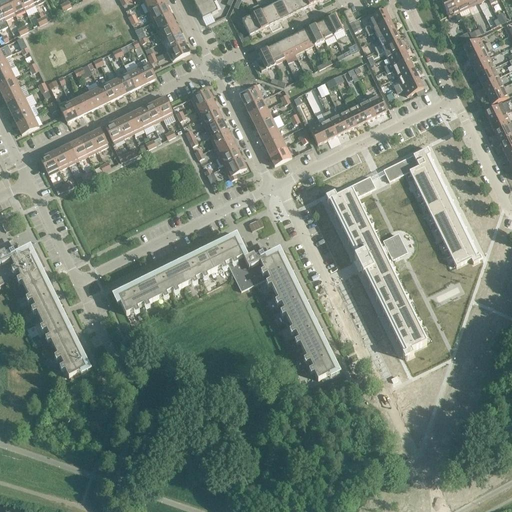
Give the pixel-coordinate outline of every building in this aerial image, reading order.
[(15,17),(7,0),(6,0),(0,3),(0,10),(6,22),(15,17)] [(25,12),(19,0),(7,0),(15,17),(25,12)] [(35,7),(31,0),(19,0),(25,12),(35,7)] [(165,6),(162,0),(152,0),(143,4),(148,14),(165,6)] [(213,3),(211,0),(193,0),(193,1),(197,10),(213,3)] [(298,13),(291,0),(285,0),(281,2),(288,18),(298,13)] [(308,8),(303,0),(291,0),(298,13),(308,8)] [(317,4),(315,0),(303,0),(308,8),(317,4)] [(459,14),(451,0),(444,0),(440,2),(449,19),(459,14)] [(468,9),(463,0),(451,0),(459,14),(468,9)] [(478,5),(475,0),(463,0),(468,9),(478,5)] [(288,18),(281,2),(271,7),(279,23),(288,18)] [(218,13),(213,3),(197,10),(202,20),(210,16),(218,13)] [(170,15),(165,6),(148,14),(153,24),(170,15)] [(249,11),(252,17),(259,32),(269,27),(261,12),(259,7),(249,11)] [(279,23),(271,7),(261,12),(269,27),(279,23)] [(355,21),(350,10),(343,13),(349,24),(355,21)] [(368,20),(373,30),(390,22),(385,12),(368,20)] [(502,14),(497,17),(497,18),(501,26),(506,23),(502,14)] [(175,25),(170,15),(153,24),(158,33),(175,25)] [(210,16),(202,20),(206,27),(214,23),(210,16)] [(259,32),(252,17),(242,22),(249,37),(259,32)] [(336,17),(326,21),(334,37),(344,32),(341,25),(336,17)] [(334,37),(326,21),(317,26),(324,42),(334,37)] [(357,21),(350,25),(354,34),(361,31),(357,21)] [(395,31),(390,22),(373,30),(378,40),(395,31)] [(180,35),(175,25),(158,33),(162,43),(180,35)] [(324,42),(317,26),(307,31),(314,46),(324,42)] [(314,46),(307,31),(297,36),(305,51),(314,46)] [(399,41),(395,31),(378,40),(383,49),(399,41)] [(466,34),(458,38),(461,44),(469,40),(466,34)] [(184,44),(180,35),(162,43),(167,53),(184,44)] [(305,51),(297,36),(287,41),(295,56),(305,51)] [(484,50),(480,40),(463,48),(468,58),(484,50)] [(295,56),(287,41),(278,45),(285,61),(295,56)] [(404,51),(399,41),(383,49),(387,59),(404,51)] [(189,55),(184,44),(167,53),(172,63),(189,55)] [(285,61),(278,45),(268,50),(276,66),(285,61)] [(135,50),(134,50),(138,58),(143,55),(139,48),(135,50)] [(268,50),(258,55),(261,62),(257,64),(261,73),(276,66),(268,50)] [(489,60),(484,50),(468,58),(472,68),(489,60)] [(409,60),(404,51),(387,59),(392,69),(409,60)] [(255,52),(248,56),(251,63),(259,59),(255,52)] [(0,74),(10,70),(5,60),(0,62),(0,74)] [(414,70),(409,60),(392,69),(397,78),(414,70)] [(494,69),(489,60),(472,68),(477,77),(494,69)] [(156,81),(147,64),(137,69),(145,86),(156,81)] [(145,86),(137,69),(127,74),(136,91),(145,86)] [(499,79),(494,69),(477,77),(482,87),(499,79)] [(0,86),(15,79),(10,70),(0,74),(0,86)] [(418,80),(414,70),(397,78),(402,88),(418,80)] [(136,91),(127,74),(117,78),(126,95),(136,91)] [(340,77),(333,81),(337,88),(344,85),(340,77)] [(126,95),(117,78),(108,83),(116,100),(126,95)] [(20,89),(15,79),(0,86),(0,92),(3,97),(20,89)] [(503,89),(499,79),(482,87),(487,97),(503,89)] [(423,90),(418,80),(402,88),(407,98),(423,90)] [(333,81),(327,84),(330,91),(337,88),(333,81)] [(55,83),(48,86),(51,92),(58,88),(55,82),(55,83)] [(116,100),(108,83),(98,88),(107,105),(116,100)] [(324,86),(317,89),(322,99),(329,96),(324,86)] [(263,101),(256,87),(250,90),(252,93),(241,99),(246,109),(263,101)] [(107,105),(98,88),(88,93),(97,110),(107,105)] [(24,99),(20,89),(3,97),(7,107),(24,99)] [(508,99),(503,89),(487,97),(492,107),(508,99)] [(213,102),(208,92),(191,100),(196,111),(213,102)] [(97,110),(88,93),(79,97),(87,115),(97,110)] [(378,96),(368,101),(376,118),(386,113),(378,96)] [(87,115),(79,97),(69,102),(77,119),(87,115)] [(29,108),(24,99),(7,107),(12,117),(29,108)] [(173,116),(164,99),(154,104),(163,121),(173,116)] [(268,110),(263,101),(246,109),(251,119),(268,110)] [(376,118),(368,101),(358,106),(366,123),(376,118)] [(77,119),(69,102),(59,107),(67,124),(77,119)] [(218,112),(213,102),(196,111),(200,120),(218,112)] [(511,114),(506,103),(485,114),(490,124),(506,116),(511,114)] [(163,121),(154,104),(145,109),(153,126),(163,121)] [(366,123),(358,106),(348,111),(357,128),(366,123)] [(34,118),(29,108),(12,117),(17,127),(34,118)] [(153,126),(145,109),(135,114),(143,131),(153,126)] [(272,120),(268,110),(251,119),(255,128),(272,120)] [(357,128),(348,111),(339,116),(347,132),(357,128)] [(222,122),(218,112),(200,120),(205,130),(222,122)] [(143,131),(135,114),(125,119),(134,136),(143,131)] [(347,132),(339,116),(329,120),(337,137),(347,132)] [(511,126),(506,116),(490,124),(494,134),(511,126)] [(39,128),(34,118),(17,127),(22,137),(39,128)] [(134,136),(125,119),(115,123),(124,140),(134,136)] [(277,130),(272,120),(255,128),(260,138),(277,130)] [(337,137),(329,120),(319,125),(327,142),(337,137)] [(227,131),(222,122),(205,130),(210,140),(227,131)] [(124,140),(115,123),(105,128),(114,145),(124,140)] [(327,142),(319,125),(309,130),(317,147),(327,142)] [(511,137),(511,127),(511,126),(494,134),(499,143),(511,137)] [(282,139),(277,130),(260,138),(265,148),(282,139)] [(100,131),(89,136),(98,153),(108,148),(100,131)] [(232,141),(227,131),(210,140),(215,149),(232,141)] [(98,153),(89,136),(80,141),(88,158),(98,153)] [(511,149),(511,137),(499,143),(504,153),(511,149)] [(287,149),(282,139),(265,148),(270,158),(287,149)] [(88,158),(80,141),(70,146),(78,163),(88,158)] [(237,151),(232,141),(215,149),(219,159),(237,151)] [(78,163),(70,146),(60,150),(69,168),(78,163)] [(292,159),(287,149),(270,158),(275,168),(292,159)] [(69,168),(60,150),(51,155),(59,172),(69,168)] [(241,160),(237,151),(219,159),(224,169),(241,160)] [(427,151),(383,172),(389,184),(409,174),(456,269),(471,262),(473,266),(482,262),(479,257),(476,259),(427,158),(430,157),(427,151)] [(59,172),(51,155),(40,160),(49,177),(59,172)] [(246,171),(241,160),(224,169),(231,183),(237,180),(235,176),(246,171)] [(334,196),(325,201),(328,205),(331,204),(358,257),(354,259),(363,277),(366,275),(406,355),(402,357),(405,362),(413,358),(411,353),(426,346),(386,264),(391,262),(392,263),(400,258),(392,240),(383,245),(378,248),(355,201),(376,191),(370,179),(334,196)] [(255,223),(248,226),(253,238),(260,234),(255,223)] [(235,242),(231,234),(213,244),(215,248),(213,249),(213,248),(210,249),(211,250),(197,257),(197,256),(194,257),(195,258),(193,259),(191,254),(183,258),(186,263),(184,263),(183,263),(181,264),(181,265),(168,271),(168,270),(165,272),(166,272),(164,273),(162,269),(154,272),(157,277),(155,278),(154,277),(152,278),(152,279),(139,285),(136,286),(136,287),(135,287),(133,283),(125,287),(127,291),(126,292),(125,291),(123,292),(123,293),(114,298),(118,307),(120,306),(126,317),(133,313),(133,312),(148,305),(148,306),(162,299),(162,298),(177,290),(178,291),(192,284),(191,283),(202,278),(206,276),(207,277),(211,275),(213,274),(221,270),(220,269),(227,266),(234,279),(241,294),(269,280),(272,287),(271,287),(278,302),(279,301),(283,309),(287,316),(286,317),(292,331),(294,330),(301,345),(300,346),(303,353),(307,360),(308,359),(315,374),(314,375),(318,382),(329,377),(330,379),(339,375),(334,365),(335,365),(334,362),(333,363),(332,361),(337,359),(333,352),(329,354),(328,352),(329,352),(328,349),(327,350),(320,336),(321,336),(320,333),(319,334),(318,332),(323,330),(319,322),(314,325),(314,323),(315,323),(313,320),(312,320),(306,307),(307,307),(305,304),(305,305),(304,303),(308,301),(305,293),(300,296),(299,294),(300,293),(299,291),(298,291),(291,278),(292,277),(291,275),(290,275),(289,274),(294,271),(285,253),(280,255),(279,252),(264,260),(257,245),(248,249),(243,239),(235,242)] [(0,286),(20,277),(23,284),(22,284),(29,299),(30,298),(38,313),(36,314),(43,328),(44,327),(52,343),(51,343),(58,357),(59,356),(66,372),(65,372),(69,380),(80,374),(81,377),(90,372),(85,363),(86,362),(85,360),(84,360),(83,358),(88,356),(84,349),(80,351),(79,349),(80,349),(78,346),(78,347),(71,333),(72,333),(71,331),(70,331),(69,329),(74,327),(70,320),(65,322),(65,320),(64,317),(63,318),(57,304),(58,304),(56,301),(56,302),(55,300),(59,298),(56,291),(51,293),(50,291),(51,291),(50,288),(49,289),(42,275),(43,275),(42,272),(41,272),(40,271),(45,269),(36,250),(16,259),(8,242),(0,246),(0,286)]
